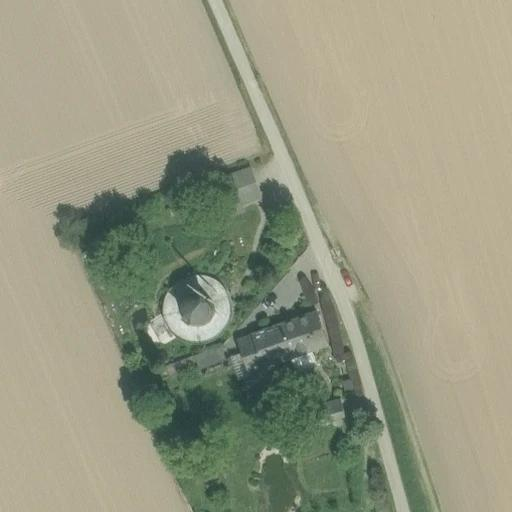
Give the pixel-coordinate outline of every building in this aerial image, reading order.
[(260,196),(250,171),(217,183),(230,216),(244,211),(241,203),(260,196)] [(203,275),(195,275),(187,277),(180,280),(174,285),(169,291),(165,298),(163,306),(163,314),(165,321),(168,328),(173,335),(179,340),(186,343),(194,345),(201,345),(209,344),(216,340),(223,336),(228,329),(231,322),(233,315),(233,307),(231,299),(228,292),(223,286),(217,281),(210,277),(203,275)] [(317,313),(279,326),(292,360),(293,359),(312,353),(329,347),(317,313)] [(254,339),(238,345),(242,355),(251,380),(268,374),(267,368),(292,360),(279,326),(253,335),(254,339)] [(200,371),(227,361),(222,347),(195,357),(200,371)] [(312,353),(293,359),(298,373),(317,366),(312,353)] [(236,385),(251,380),(242,355),(227,361),(236,385)] [(348,423),(342,400),(310,409),(316,432),(348,423)]
